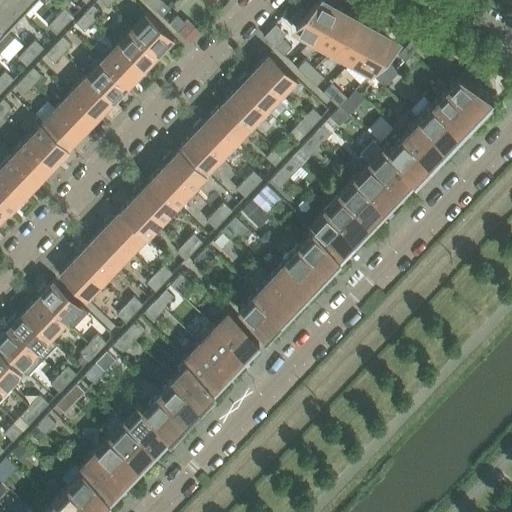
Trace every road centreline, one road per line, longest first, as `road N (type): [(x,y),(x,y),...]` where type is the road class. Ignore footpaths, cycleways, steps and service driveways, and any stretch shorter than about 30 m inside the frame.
road 1 (residential): [(511,136),(152,511)]
road 2 (residential): [(0,269),(260,0)]
